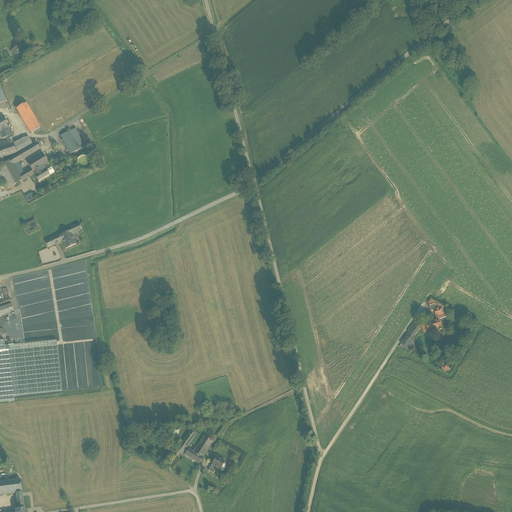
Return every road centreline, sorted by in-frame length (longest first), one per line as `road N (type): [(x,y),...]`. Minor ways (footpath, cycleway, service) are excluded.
road 1 (track): [(476,0),(255,187)]
road 2 (track): [(255,187),(323,452)]
road 3 (track): [(255,187),(137,241),(0,279)]
road 4 (residential): [(428,297),(323,452),(309,511)]
road 5 (track): [(52,147),(65,126),(217,35)]
road 6 (track): [(305,388),(237,421),(205,463),(196,491),(202,511)]
road 7 (track): [(255,187),(217,35)]
road 8 (track): [(196,491),(62,511)]
